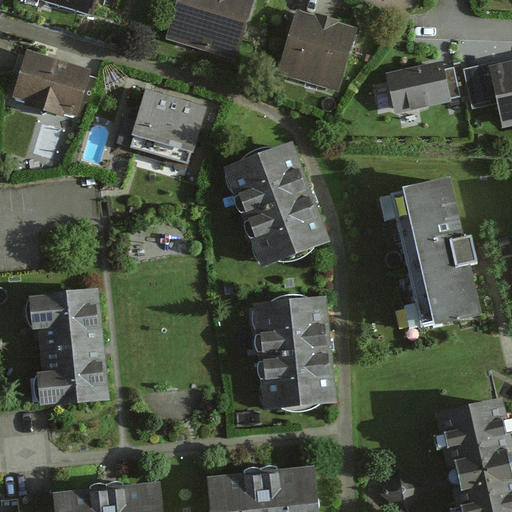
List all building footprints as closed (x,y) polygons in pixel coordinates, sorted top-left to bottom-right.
[(35,0),(35,3),(101,20),(105,0),(35,0)] [(184,0),(172,45),(244,63),(260,0),(184,0)] [(285,80),(346,97),(362,36),(302,20),(285,80)] [(14,101),(79,123),(95,77),(30,55),(14,101)] [(396,79),(406,119),(460,106),(449,65),(396,79)] [(511,68),(503,70),(511,111),(511,68)] [(130,151),(189,168),(205,114),(146,97),(130,151)] [(288,153),(225,181),(265,271),(328,243),(288,153)] [(461,188),(400,203),(432,339),(493,324),(461,188)] [(109,406),(98,293),(34,299),(34,302),(29,303),(32,336),(37,335),(41,378),(37,378),(40,412),(109,406)] [(322,306),(254,312),(265,419),(332,413),(322,306)] [(511,511),(511,413),(509,399),(439,415),(461,511),(511,511)] [(415,508),(424,476),(394,468),(385,499),(415,508)] [(320,511),(317,476),(218,485),(219,511),(320,511)] [(163,511),(162,491),(58,500),(58,511),(163,511)]
